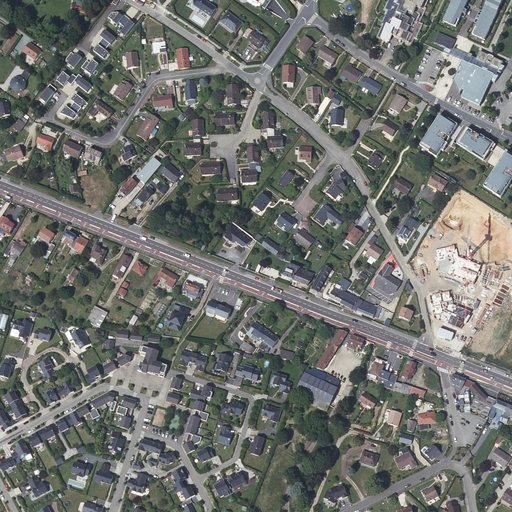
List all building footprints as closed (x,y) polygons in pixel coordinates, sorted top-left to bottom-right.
[(193,0),(193,1),(193,4),(196,6),(195,6),(209,16),(214,8),(204,0),(193,0)] [(270,0),(247,0),(255,6),(257,3),(262,6),(260,9),(261,8),(261,7),(264,9),(263,11),(264,9),(270,0)] [(378,37),(389,42),(392,35),(411,43),(413,36),(415,37),(421,23),(418,22),(423,9),(422,8),(425,0),(388,0),(385,9),(388,10),(382,23),(384,24),(378,37)] [(452,0),(449,7),(451,8),(450,11),(448,10),(444,17),(446,18),(445,21),(443,20),(442,21),(455,27),(460,17),(458,16),(460,13),(465,15),(468,8),(463,6),(465,3),(466,3),(467,0),(452,0)] [(487,0),(483,11),(485,12),(483,15),(478,13),(475,20),(480,22),(478,26),(476,25),(472,35),(484,41),(485,40),(483,39),(484,36),(486,37),(489,30),(487,29),(489,27),(490,27),(499,10),(497,9),(498,7),(500,7),(500,6),(499,5),(500,3),(502,3),(503,0),(487,0)] [(242,24),(227,12),(220,21),(235,33),(242,24)] [(122,17),(117,13),(111,13),(107,18),(108,18),(116,24),(116,25),(122,17)] [(134,24),(129,20),(124,27),(121,25),(117,30),(124,36),(134,24)] [(115,38),(104,30),(99,36),(110,44),(114,38),(115,38)] [(264,40),(253,32),(247,39),(251,42),(252,43),(253,43),(259,47),(258,48),(264,40)] [(445,47),(451,49),(455,40),(437,32),(435,38),(436,43),(445,47)] [(313,42),(306,36),(301,43),(300,43),(296,48),(304,54),(313,42)] [(166,52),(165,41),(152,43),(153,51),(158,51),(159,53),(166,52)] [(40,51),(29,42),(23,51),(34,59),(40,51)] [(251,42),(247,47),(255,53),(258,48),(259,47),(253,43),(252,43),(251,42)] [(108,52),(97,44),(92,50),(103,59),(103,58),(102,58),(107,52),(107,53),(108,52)] [(321,47),(317,54),(332,64),(337,56),(325,48),(325,50),(321,47)] [(466,56),(451,49),(445,47),(443,52),(461,61),(461,60),(464,61),(466,56)] [(186,49),(176,50),(178,69),(188,68),(186,49)] [(500,74),(500,73),(504,67),(501,65),(502,62),(493,58),(489,65),(485,62),(488,55),(479,51),(476,58),(471,56),(472,55),(468,53),(466,56),(464,61),(461,60),(461,61),(457,70),(461,73),(460,75),(456,72),(452,80),(459,94),(461,90),(463,91),(460,97),(479,106),(491,81),(494,82),(499,76),(500,75),(500,74)] [(136,52),(126,54),(128,68),(138,67),(136,52)] [(73,68),(81,58),(75,53),(67,63),(67,64),(67,63),(73,68)] [(488,55),(485,62),(489,65),(493,58),(493,57),(492,57),(492,56),(490,56),(489,55),(488,55)] [(98,64),(92,59),(84,70),(90,74),(90,75),(98,64)] [(351,65),(348,64),(341,75),(342,75),(346,78),(355,83),(361,74),(350,67),(351,65)] [(294,66),(288,66),(283,66),(283,75),(283,83),(287,83),(287,87),(293,87),(294,66)] [(31,74),(25,70),(19,78),(17,78),(14,79),(12,82),(11,85),(11,88),(13,91),(15,93),(19,93),(22,93),(24,91),(26,88),(26,85),(26,82),(31,74)] [(69,76),(63,72),(54,82),(55,82),(61,86),(60,87),(61,87),(69,76)] [(367,79),(364,77),(358,85),(362,87),(362,86),(376,95),(381,86),(368,78),(367,79)] [(91,86),(80,78),(75,84),(86,92),(90,86),(91,86)] [(192,80),(185,82),(185,86),(183,86),(185,101),(195,99),(192,80)] [(132,85),(125,81),(123,84),(122,83),(121,83),(113,95),(121,100),(125,94),(126,95),(132,85)] [(237,86),(227,86),(228,105),(238,104),(237,86)] [(53,92),(47,88),(39,98),(45,102),(45,103),(53,92)] [(318,92),(320,91),(320,88),(307,88),(308,94),(309,94),(309,105),(318,104),(318,95),(318,92)] [(85,102),(75,94),(70,100),(80,108),(85,102)] [(335,95),(331,101),(337,105),(341,99),(335,95)] [(406,100),(398,95),(390,108),(398,114),(406,100)] [(170,96),(162,97),(157,98),(152,98),(154,107),(167,106),(168,109),(171,108),(170,96)] [(5,100),(0,101),(0,110),(0,111),(2,117),(12,114),(8,103),(6,104),(5,100)] [(96,100),(93,104),(95,105),(93,108),(91,107),(87,113),(92,117),(97,111),(107,118),(112,111),(101,103),(96,100)] [(65,106),(59,113),(70,121),(70,120),(75,114),(65,106)] [(184,114),(188,117),(193,112),(189,109),(184,114)] [(342,110),(331,110),(331,125),(341,126),(342,110)] [(220,113),(215,113),(216,125),(234,124),(234,114),(220,114),(220,113)] [(267,133),(274,132),(273,113),(263,114),(264,129),(267,129),(267,133)] [(158,120),(150,114),(147,118),(146,118),(135,135),(144,141),(158,120)] [(441,116),(439,115),(420,146),(422,147),(441,116)] [(457,125),(448,119),(448,120),(441,116),(422,147),(429,152),(429,153),(437,158),(441,151),(444,147),(445,148),(447,145),(446,144),(457,125)] [(24,125),(18,121),(13,129),(18,133),(24,125)] [(193,137),(193,140),(200,139),(200,136),(203,136),(202,121),(192,121),(193,137)] [(396,128),(386,122),(382,129),(392,135),(396,128)] [(57,132),(49,128),(46,135),(55,138),(57,132)] [(482,136),(480,139),(478,138),(479,137),(475,134),(467,129),(466,129),(458,142),(484,159),(485,159),(490,151),(489,151),(494,144),(482,136)] [(48,138),(40,134),(36,143),(41,144),(48,147),(47,150),(50,151),(54,140),(48,137),(48,138)] [(282,137),(267,138),(268,147),(283,147),(282,137)] [(200,139),(193,140),(193,142),(188,143),(188,145),(186,145),(186,155),(201,155),(200,139)] [(76,159),(81,148),(68,142),(67,141),(65,141),(61,150),(66,153),(69,154),(68,155),(76,159)] [(457,145),(453,142),(451,145),(449,146),(447,150),(455,155),(458,150),(455,148),(457,145)] [(456,144),(483,161),(485,159),(484,159),(458,142),(456,144)] [(19,146),(4,151),(8,161),(16,159),(16,158),(18,157),(19,159),(23,157),(19,146)] [(136,155),(131,147),(124,150),(124,148),(118,151),(123,162),(136,155)] [(305,162),(306,163),(309,163),(310,163),(311,148),(299,147),(299,159),(305,159),(305,162)] [(102,154),(89,148),(85,158),(98,163),(102,154)] [(256,167),(259,166),(258,148),(248,148),(249,167),(256,167)] [(383,156),(375,151),(366,165),(375,170),(383,156)] [(506,151),(483,187),(485,188),(508,153),(508,152),(506,151)] [(511,155),(508,152),(508,153),(485,188),(492,193),(500,198),(511,179),(511,177),(511,155)] [(145,184),(161,165),(154,158),(137,177),(145,184)] [(168,164),(161,172),(171,180),(171,179),(175,182),(181,175),(168,164)] [(220,164),(201,164),(202,174),(220,173),(220,164)] [(257,181),(256,172),(241,173),(241,182),(257,181)] [(284,187),(288,183),(289,181),(293,176),(287,172),(278,183),(284,187)] [(446,183),(433,175),(428,184),(442,192),(446,183)] [(412,187),(399,178),(393,187),(406,195),(412,187)] [(123,188),(120,191),(125,196),(126,196),(136,184),(131,179),(127,184),(125,183),(122,187),(123,188)] [(343,180),(335,183),(335,184),(333,187),(332,186),(327,193),(335,200),(340,194),(342,193),(347,190),(343,180)] [(152,192),(146,187),(137,198),(143,203),(152,192)] [(236,190),(218,191),(219,201),(237,200),(236,190)] [(82,191),(77,193),(81,200),(86,197),(82,191)] [(269,200),(260,193),(252,204),(261,211),(269,200)] [(140,207),(143,203),(137,198),(134,202),(140,207)] [(339,217),(325,206),(315,218),(322,225),(327,218),(333,223),(335,223),(339,218),(339,217)] [(290,221),(282,214),(276,222),(284,229),(283,231),(286,234),(294,223),(291,221),(290,221)] [(339,218),(335,223),(337,225),(344,218),(341,215),(339,217),(339,218)] [(15,226),(9,223),(10,221),(2,216),(0,218),(0,232),(4,235),(7,231),(10,233),(15,226)] [(412,221),(408,218),(402,228),(410,232),(414,225),(410,223),(412,221)] [(457,239),(463,228),(448,220),(442,231),(457,239)] [(230,226),(222,236),(225,237),(225,238),(231,242),(234,243),(236,240),(237,241),(237,243),(243,247),(247,246),(251,241),(230,226)] [(362,233),(354,227),(345,240),(354,245),(356,242),(356,241),(357,240),(362,233)] [(50,243),(55,235),(44,228),(39,236),(50,243)] [(402,228),(397,237),(405,241),(410,233),(410,232),(402,228)] [(303,233),(300,230),(292,240),(306,250),(312,242),(302,234),(303,233)] [(76,237),(65,231),(62,236),(65,237),(64,239),(70,242),(69,243),(72,245),(76,237)] [(88,243),(80,239),(76,237),(72,245),(71,248),(82,254),(88,243)] [(276,255),(280,249),(266,239),(262,245),(276,255)] [(11,252),(16,243),(12,240),(4,254),(8,256),(11,252)] [(369,240),(364,247),(368,250),(364,255),(368,258),(374,262),(376,259),(377,260),(383,251),(379,248),(378,250),(371,245),(372,244),(373,242),(369,240)] [(19,257),(27,245),(22,241),(21,243),(18,241),(16,243),(11,252),(14,254),(10,262),(13,264),(18,257),(19,257)] [(51,252),(55,246),(51,244),(50,246),(46,243),(44,246),(43,245),(42,247),(51,252)] [(101,265),(107,252),(100,248),(95,247),(94,248),(93,248),(92,251),(93,251),(90,257),(97,260),(96,263),(101,265)] [(286,254),(283,252),(280,252),(278,255),(279,258),(281,260),(285,259),(286,257),(286,254)] [(496,273),(503,259),(492,254),(486,268),(496,273)] [(121,279),(132,259),(131,259),(127,257),(124,255),(113,275),(121,279)] [(147,269),(140,266),(141,264),(137,262),(132,270),(142,276),(147,269)] [(282,276),(291,279),(294,273),(306,277),(308,272),(288,264),(285,269),(284,269),(282,276)] [(395,292),(400,283),(389,275),(391,271),(389,269),(390,267),(386,265),(382,271),(381,270),(375,280),(376,280),(394,292),(395,292)] [(330,269),(324,266),(311,288),(318,292),(330,269)] [(178,278),(162,268),(153,283),(156,286),(158,282),(160,277),(168,282),(174,285),(178,278)] [(294,273),(291,279),(308,286),(312,279),(313,274),(308,272),(306,277),(294,273)] [(365,282),(368,276),(361,272),(358,278),(365,282)] [(30,284),(33,278),(28,275),(25,280),(27,282),(26,283),(29,285),(30,283),(30,284)] [(393,294),(394,292),(376,280),(374,282),(375,286),(389,295),(393,294)] [(341,291),(345,292),(350,283),(346,281),(342,288),(342,289),(341,291)] [(203,291),(187,284),(184,290),(188,292),(188,293),(188,294),(188,295),(189,297),(196,300),(197,296),(201,297),(203,291)] [(342,288),(341,288),(340,287),(339,290),(334,287),(328,297),(340,303),(342,298),(339,296),(341,291),(342,289),(342,288)] [(124,297),(127,292),(121,288),(118,293),(118,294),(122,296),(124,297)] [(340,303),(352,310),(358,299),(345,292),(341,291),(339,296),(342,298),(340,303)] [(358,299),(352,310),(356,313),(362,315),(367,303),(358,299)] [(219,306),(209,302),(205,313),(205,315),(211,317),(213,316),(213,314),(227,320),(230,312),(225,310),(225,308),(219,305),(219,306)] [(448,302),(442,321),(435,342),(443,344),(451,320),(457,322),(462,306),(448,302)] [(380,308),(367,303),(362,315),(372,318),(373,316),(377,318),(380,308)] [(186,318),(189,310),(174,304),(171,311),(174,312),(170,322),(174,324),(172,328),(179,331),(185,317),(186,318)] [(98,328),(106,313),(95,307),(87,322),(98,328)] [(408,320),(411,312),(402,308),(399,317),(408,320)] [(100,328),(108,314),(106,313),(98,328),(100,328)] [(30,336),(33,324),(29,322),(30,321),(24,320),(24,322),(16,320),(15,324),(16,326),(15,329),(19,330),(20,333),(19,337),(25,338),(26,335),(30,336)] [(263,342),(269,332),(255,323),(247,335),(251,337),(252,337),(257,340),(259,341),(259,340),(263,342)] [(42,331),(37,330),(34,338),(39,340),(40,339),(43,340),(49,342),(52,333),(42,330),(42,331)] [(128,339),(129,332),(118,330),(117,338),(128,339)] [(325,370),(348,333),(340,330),(339,331),(334,338),(332,336),(330,340),(332,341),(315,367),(325,370)] [(79,331),(71,335),(77,345),(78,345),(80,349),(89,344),(87,340),(86,340),(81,332),(79,331)] [(142,341),(143,333),(132,332),(131,339),(142,341)] [(272,348),(279,338),(269,332),(263,342),(260,348),(264,351),(268,345),(272,348)] [(160,343),(160,336),(150,334),(149,342),(160,343)] [(361,349),(364,340),(352,335),(348,347),(358,351),(359,348),(361,349)] [(113,349),(114,341),(106,340),(105,348),(113,349)] [(254,349),(244,342),(240,347),(247,352),(251,353),(254,349)] [(156,360),(159,352),(141,347),(139,352),(142,353),(141,356),(147,358),(145,364),(141,363),(139,371),(147,374),(147,373),(148,371),(159,375),(159,377),(164,378),(165,375),(168,366),(155,362),(155,360),(156,360)] [(192,363),(195,354),(191,353),(191,354),(183,351),(182,354),(178,365),(184,366),(185,362),(187,363),(189,363),(189,362),(192,363)] [(291,361),(293,354),(282,351),(280,358),(291,361)] [(207,359),(198,356),(199,355),(195,354),(192,363),(196,364),(196,365),(198,366),(199,366),(198,371),(203,372),(207,359)] [(220,358),(217,369),(227,372),(230,361),(231,362),(232,357),(220,354),(219,358),(220,358)] [(130,362),(131,358),(124,355),(123,357),(118,360),(122,367),(130,362)] [(54,368),(49,359),(39,364),(44,373),(45,373),(47,376),(49,375),(53,373),(50,368),(52,368),(52,369),(54,368)] [(380,377),(384,366),(382,365),(383,361),(377,359),(375,362),(370,373),(371,374),(369,377),(376,379),(377,376),(380,377)] [(15,364),(5,361),(3,365),(2,365),(0,372),(0,375),(9,379),(11,371),(12,368),(13,368),(15,364)] [(117,369),(113,362),(104,367),(107,374),(117,369)] [(412,375),(415,369),(417,364),(411,362),(409,366),(407,365),(402,377),(410,380),(412,375)] [(252,366),(246,364),(244,371),(243,373),(242,377),(247,378),(257,381),(259,376),(262,374),(260,371),(255,370),(254,370),(254,369),(251,368),(252,366)] [(101,375),(97,366),(88,371),(89,374),(86,376),(90,384),(94,382),(94,381),(93,380),(97,378),(101,375)] [(327,411),(340,382),(327,376),(323,383),(309,376),(311,371),(307,369),(297,391),(323,403),(320,408),(327,411)] [(323,383),(327,376),(313,369),(311,371),(309,376),(323,383)] [(291,384),(285,382),(287,378),(275,374),(274,378),(275,379),(274,383),(275,385),(276,386),(277,387),(278,386),(281,387),(280,392),(288,394),(291,384)] [(475,383),(474,383),(453,374),(451,380),(457,396),(458,395),(460,391),(464,393),(466,389),(469,389),(470,387),(470,388),(475,384),(475,383)] [(179,391),(182,380),(174,378),(171,388),(174,389),(179,391)] [(75,392),(69,381),(60,386),(62,389),(64,394),(65,395),(68,393),(69,395),(75,392)] [(423,391),(403,384),(402,385),(396,382),(393,390),(399,392),(406,394),(406,393),(409,394),(420,397),(423,391)] [(487,398),(475,384),(470,388),(476,395),(470,408),(488,416),(495,400),(489,397),(487,398)] [(211,398),(213,393),(211,392),(212,388),(205,386),(203,393),(192,390),(190,397),(205,402),(206,397),(211,398)] [(57,398),(54,393),(53,391),(44,395),(49,406),(55,403),(54,401),(56,400),(56,402),(58,401),(57,398)] [(20,399),(19,400),(17,396),(14,392),(5,396),(12,408),(22,403),(20,399)] [(113,401),(115,395),(109,393),(102,397),(106,404),(110,402),(113,403),(110,410),(114,411),(117,402),(113,401)] [(180,397),(172,395),(169,394),(167,402),(178,405),(180,397)] [(378,402),(369,396),(365,394),(360,401),(373,409),(378,402)] [(106,404),(102,397),(92,403),(95,408),(92,410),(96,418),(100,416),(96,409),(106,404)] [(134,409),(137,402),(135,401),(126,398),(124,406),(134,409)] [(504,415),(508,405),(496,400),(489,417),(490,417),(493,418),(497,420),(501,421),(503,414),(504,415)] [(202,412),(204,404),(196,401),(194,410),(200,412),(199,415),(208,418),(209,414),(202,412)] [(241,415),(244,406),(239,405),(236,403),(232,402),(230,406),(223,404),(220,412),(228,414),(229,413),(234,415),(234,413),(241,415)] [(24,410),(22,407),(23,406),(22,403),(12,408),(19,422),(28,417),(24,410)] [(511,406),(508,405),(504,415),(503,414),(501,421),(502,422),(504,422),(506,423),(509,417),(511,417),(511,406)] [(96,418),(92,410),(89,411),(86,406),(76,411),(77,412),(80,418),(90,413),(93,420),(96,418)] [(125,416),(128,409),(119,406),(117,413),(125,416)] [(271,421),(277,423),(281,411),(265,406),(263,412),(264,412),(262,416),(271,419),(271,421)] [(398,427),(402,414),(391,410),(387,424),(398,427)] [(3,425),(5,430),(12,426),(4,412),(3,411),(2,412),(0,411),(0,423),(1,426),(3,425)] [(74,414),(73,413),(70,415),(67,416),(71,425),(75,423),(76,427),(83,423),(80,418),(77,412),(74,414)] [(437,422),(435,413),(418,416),(420,426),(437,422)] [(197,427),(200,419),(207,421),(208,418),(199,415),(198,418),(192,417),(189,425),(197,427)] [(60,420),(61,421),(56,423),(61,433),(69,429),(68,427),(71,425),(67,416),(60,420)] [(128,430),(131,419),(123,417),(120,427),(128,430)] [(414,433),(417,423),(409,420),(406,430),(414,433)] [(200,442),(202,437),(195,435),(197,427),(189,425),(187,433),(193,435),(191,442),(191,443),(184,447),(188,454),(195,450),(193,446),(200,442)] [(43,429),(39,431),(44,440),(47,438),(48,440),(56,436),(51,426),(46,429),(46,428),(43,429)] [(229,434),(231,429),(222,426),(220,436),(221,436),(219,441),(223,442),(224,443),(229,445),(232,437),(231,436),(232,434),(229,434)] [(33,436),(29,438),(34,448),(42,443),(41,442),(44,440),(39,431),(33,435),(33,436)] [(120,454),(125,440),(122,439),(120,440),(118,440),(120,433),(114,432),(112,438),(114,439),(112,445),(110,446),(109,450),(120,454)] [(256,437),(251,454),(259,456),(264,439),(256,437)] [(150,442),(142,440),(139,450),(144,452),(145,450),(147,451),(150,451),(153,443),(150,442)] [(31,454),(25,444),(24,445),(22,441),(15,444),(17,448),(16,449),(17,452),(11,455),(13,457),(15,462),(19,460),(18,458),(20,457),(24,455),(25,457),(31,454)] [(81,443),(75,447),(79,453),(85,450),(81,443)] [(163,446),(153,443),(150,451),(152,452),(152,451),(154,451),(155,453),(160,455),(160,454),(163,446)] [(432,462),(441,454),(433,445),(424,453),(432,462)] [(511,458),(497,448),(491,457),(505,467),(511,458)] [(206,449),(198,454),(203,463),(207,461),(207,460),(210,458),(211,459),(214,457),(210,449),(207,451),(206,449)] [(415,462),(408,449),(400,453),(401,456),(397,458),(402,468),(415,462)] [(377,461),(378,456),(363,451),(360,462),(373,466),(374,460),(377,461)] [(158,461),(162,462),(162,463),(168,465),(174,462),(173,461),(177,460),(173,453),(170,455),(169,454),(167,455),(164,454),(164,455),(160,454),(160,455),(158,461)] [(60,455),(54,458),(58,465),(64,462),(60,455)] [(15,462),(13,457),(8,460),(8,459),(4,462),(3,460),(0,460),(0,465),(4,472),(13,467),(13,466),(17,464),(15,462)] [(81,465),(75,463),(72,473),(77,475),(78,476),(82,478),(83,477),(84,474),(88,476),(91,466),(83,464),(83,465),(81,465)] [(111,466),(103,464),(100,472),(109,475),(110,473),(108,473),(111,466)] [(186,477),(181,469),(172,474),(175,479),(174,480),(176,484),(173,486),(175,489),(183,485),(181,482),(184,480),(183,479),(186,477)] [(98,472),(95,481),(100,482),(100,481),(110,485),(113,476),(109,475),(100,472),(98,472)] [(228,477),(234,488),(246,482),(241,472),(234,476),(233,475),(228,477)] [(145,483),(147,476),(139,474),(137,480),(137,481),(135,482),(134,482),(129,480),(127,487),(133,488),(132,491),(142,494),(144,489),(145,489),(145,488),(144,488),(146,483),(145,483)] [(41,483),(38,476),(28,481),(32,488),(33,488),(34,491),(33,491),(37,498),(48,492),(43,482),(41,483)] [(229,490),(223,478),(219,480),(221,483),(219,484),(218,483),(217,483),(213,485),(217,491),(221,497),(224,496),(225,497),(229,495),(227,491),(229,490)] [(195,496),(191,487),(188,489),(187,487),(185,489),(183,485),(175,489),(177,493),(180,491),(182,495),(183,494),(186,500),(195,496)] [(348,496),(344,487),(342,486),(336,489),(335,488),(327,491),(324,499),(334,503),(336,500),(337,499),(337,498),(339,497),(340,500),(348,496)] [(439,495),(435,486),(428,489),(427,487),(423,489),(428,500),(439,495)] [(511,491),(508,489),(502,498),(511,504),(511,491)] [(460,511),(459,505),(458,505),(457,501),(447,503),(448,507),(449,507),(449,511),(460,511)] [(86,503),(82,511),(102,511),(103,510),(96,508),(96,507),(96,506),(94,505),(93,506),(92,505),(91,504),(86,503)]
